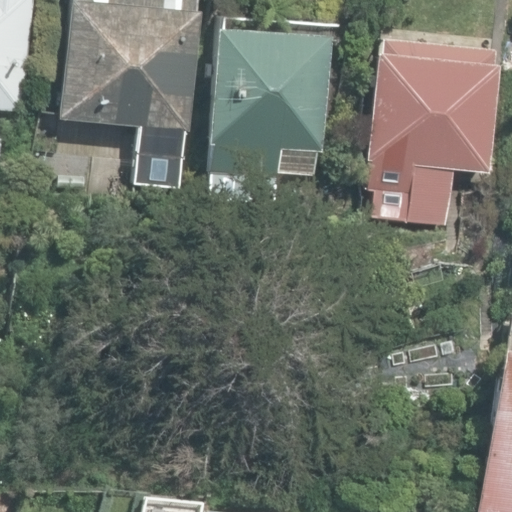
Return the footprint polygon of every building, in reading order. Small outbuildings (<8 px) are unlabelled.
[(0,0),(0,106),(18,108),(26,0),(0,0)] [(129,181),(175,186),(180,127),(183,127),(193,10),(190,10),(190,0),(65,0),(55,116),(134,123),(129,181)] [(202,197),(287,202),(289,180),(311,172),(312,149),(317,149),(324,34),(210,27),(203,140),(206,140),(202,197)] [(367,214),(442,222),(448,165),(485,169),(495,64),(372,53),(362,157),(366,157),(363,188),(370,189),(367,214)] [(474,507),(511,511),(511,347),(493,345),(474,507)]
